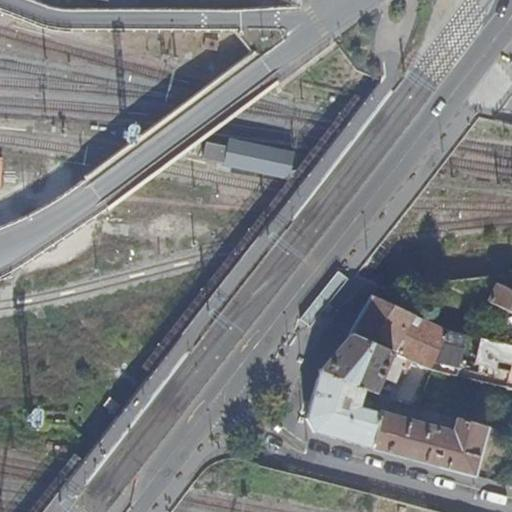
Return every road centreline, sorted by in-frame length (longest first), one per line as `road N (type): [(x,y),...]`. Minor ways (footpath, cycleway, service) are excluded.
road 1 (tertiary): [(431,110),(214,391)]
road 2 (unclassified): [(494,511),(312,462),(214,391)]
road 3 (tertiary): [(214,391),(120,511)]
